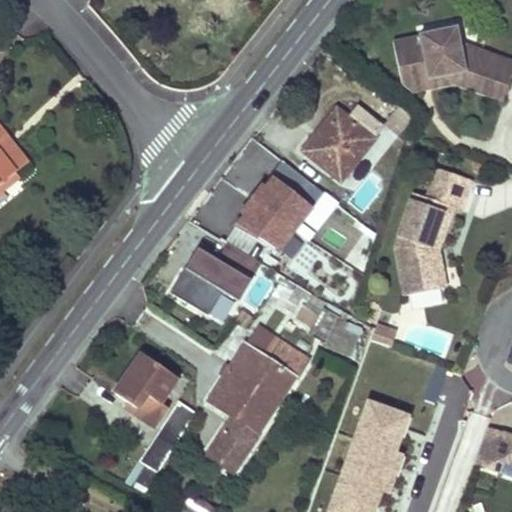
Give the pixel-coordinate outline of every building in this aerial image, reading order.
[(392,39),(401,83),(464,70),(506,86),(511,70),(511,58),(480,47),(458,39),(455,26),(417,34),(392,39)] [(464,70),(401,83),(410,91),(452,83),(501,101),(506,86),(464,70)] [(318,133),(311,142),(303,152),(337,180),(382,127),(357,106),(347,118),(339,127),(333,122),(321,135),(318,133)] [(347,118),(336,110),(318,133),(321,135),(333,122),(339,127),(347,118)] [(0,132),(0,184),(13,174),(26,164),(0,132)] [(433,250),(438,249),(452,207),(460,209),(471,179),(436,167),(425,196),(413,192),(394,246),(404,296),(409,295),(446,287),(442,267),(440,262),(435,263),(433,250)] [(13,174),(0,184),(0,192),(17,179),(13,174)] [(311,209),(271,180),(264,189),(260,185),(241,211),(246,215),(238,227),(277,255),(311,209)] [(261,265),(225,244),(216,260),(197,249),(171,293),(208,315),(222,290),(236,298),(247,278),(252,281),(261,265)] [(292,313),(295,307),(299,301),(315,310),(321,299),(311,293),(283,277),(271,294),(277,297),(275,302),(292,313)] [(362,324),(327,303),(310,330),(352,355),(362,324)] [(256,319),(244,311),(236,322),(247,331),(256,319)] [(396,329),(378,325),(374,343),(392,347),(396,329)] [(255,326),(244,343),(268,358),(279,341),(255,326)] [(207,400),(220,408),(232,416),(207,454),(232,470),(304,358),(279,341),(268,358),(244,343),(207,400)] [(152,428),(158,419),(164,410),(154,404),(172,378),(139,356),(113,396),(132,409),(130,413),(152,428)] [(411,415),(365,399),(325,511),(375,511),(382,492),(390,495),(404,456),(397,454),(411,415)] [(192,415),(176,404),(158,431),(175,442),(192,415)] [(511,435),(486,426),(474,461),(499,470),(506,467),(511,469),(511,435)] [(175,442),(158,431),(134,469),(151,480),(175,442)] [(151,480),(134,469),(125,483),(142,494),(151,480)]
